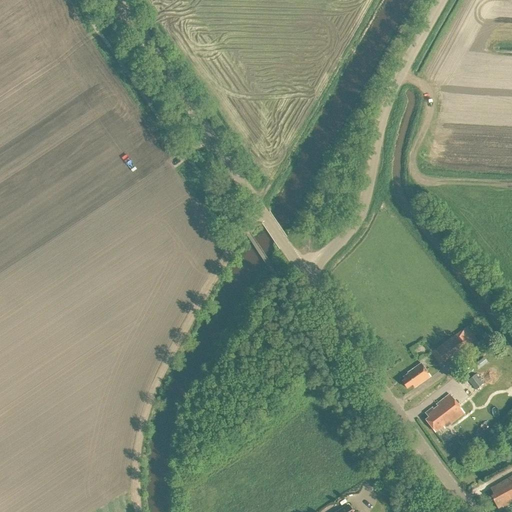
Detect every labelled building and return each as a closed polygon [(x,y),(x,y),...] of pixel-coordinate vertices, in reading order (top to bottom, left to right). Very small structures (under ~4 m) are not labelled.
[(215,211),(223,224),(230,220),(221,207),(215,211)] [(443,362),(476,339),(473,336),(475,335),(469,326),(431,353),(439,364),(443,362)] [(407,375),(404,377),(406,379),(402,382),(406,389),(412,386),(414,388),(429,378),(426,373),(426,372),(421,364),(406,374),(407,375)] [(483,369),(469,381),(476,390),(490,379),(483,369)] [(428,419),(425,421),(434,433),(442,426),(444,429),(463,414),(449,396),(424,414),(428,419)] [(511,477),(490,490),(493,495),(490,497),(497,510),(501,508),(502,509),(511,503),(511,477)]
